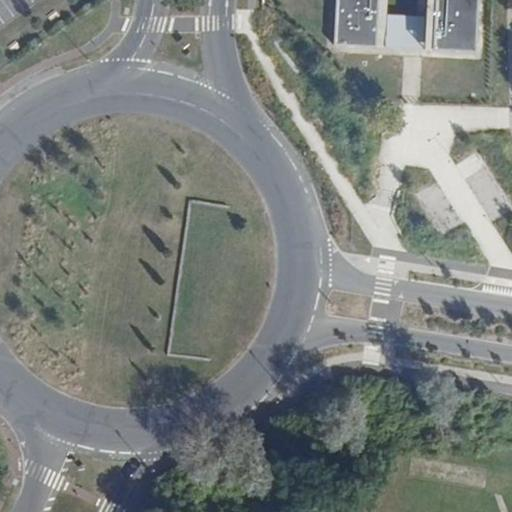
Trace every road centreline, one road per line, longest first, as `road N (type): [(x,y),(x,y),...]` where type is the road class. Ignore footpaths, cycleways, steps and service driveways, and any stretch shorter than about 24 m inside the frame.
road 1 (secondary): [(511,309),(344,280),(294,229)]
road 2 (secondary): [(279,339),(308,326),(511,354)]
road 3 (secondary): [(241,135),(161,95),(92,95)]
road 4 (secondary): [(163,428),(240,390),(279,339)]
road 5 (secondary): [(241,135),(219,61),(218,0)]
road 6 (secondary): [(45,411),(102,430),(163,428)]
